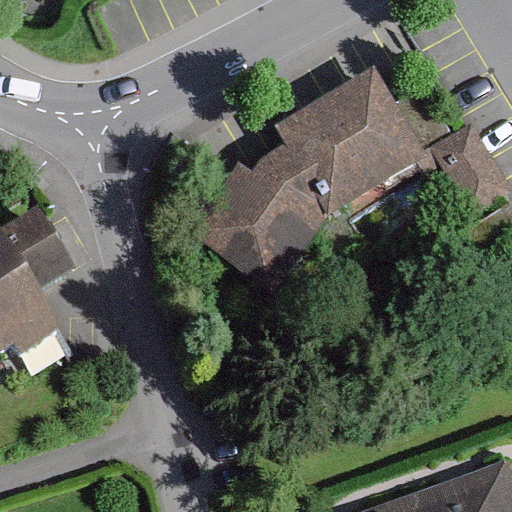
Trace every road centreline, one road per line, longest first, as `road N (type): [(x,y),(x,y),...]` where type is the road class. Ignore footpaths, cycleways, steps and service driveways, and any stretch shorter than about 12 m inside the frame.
road 1 (residential): [(181,511),(93,127)]
road 2 (residential): [(93,127),(148,104),(327,0)]
